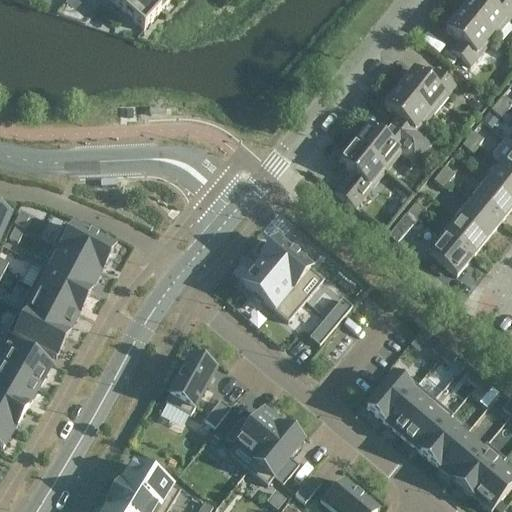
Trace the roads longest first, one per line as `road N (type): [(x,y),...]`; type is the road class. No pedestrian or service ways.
road 1 (residential): [(178,276),(409,0)]
road 2 (residential): [(178,276),(179,293),(419,497)]
road 3 (residential): [(34,511),(178,276)]
road 4 (residential): [(0,187),(62,202),(160,256)]
